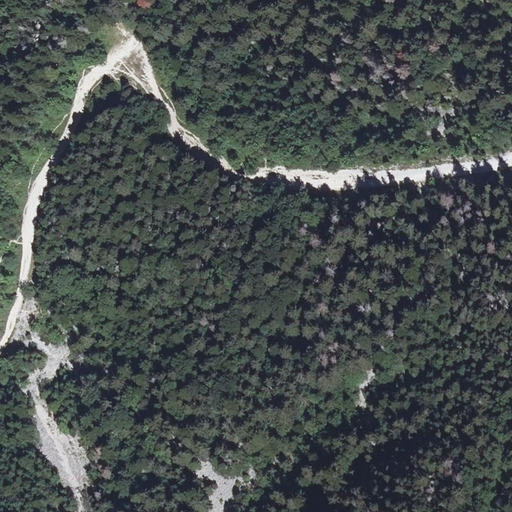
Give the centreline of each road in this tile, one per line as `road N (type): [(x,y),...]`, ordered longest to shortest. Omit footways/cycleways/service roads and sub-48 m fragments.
road 1 (track): [(511,160),(332,182),(247,172),(176,130),(136,66),(119,61)]
road 2 (track): [(119,61),(93,72),(42,178),(17,313),(0,350)]
